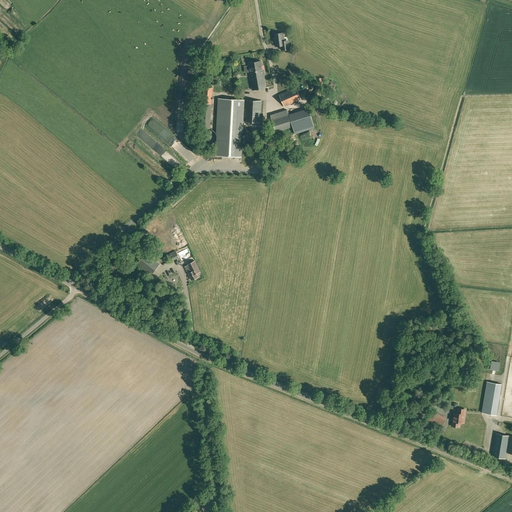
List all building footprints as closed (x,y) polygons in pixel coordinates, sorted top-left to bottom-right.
[(275,41),(275,46),(281,45),(282,50),(289,49),(288,42),(288,40),(284,40),(283,33),(275,34),(275,41)] [(252,90),(266,88),(263,69),(262,70),(261,61),(248,63),(250,72),(249,72),(252,90)] [(315,93),(314,95),(321,97),(321,94),(324,79),(317,78),(315,93)] [(284,107),(301,99),(295,86),(279,94),(284,107)] [(201,113),(201,128),(210,128),(212,113),(212,104),(213,88),(205,87),(204,104),(202,103),(201,113)] [(219,99),(216,156),(241,157),(243,110),(244,110),(244,100),(219,99)] [(246,100),(245,122),(260,122),(261,101),(246,100)] [(294,127),(288,109),(272,115),(278,132),(294,127)] [(154,118),(150,125),(157,128),(160,122),(154,118)] [(183,143),(161,126),(156,132),(179,149),(183,143)] [(217,137),(217,136),(216,135),(216,134),(215,133),(215,132),(214,131),(213,130),(212,130),(210,130),(209,130),(208,130),(207,130),(206,130),(205,131),(204,132),(203,133),(203,134),(202,135),(202,136),(202,137),(202,138),(202,140),(203,141),(203,142),(204,143),(205,143),(206,144),(207,144),(208,145),(209,145),(210,145),(212,144),(213,144),(214,143),(215,143),(215,142),(216,141),(216,140),(217,138),(217,137)] [(151,275),(160,264),(145,253),(137,264),(151,275)] [(196,273),(200,271),(195,261),(187,265),(191,272),(188,273),(191,280),(198,277),(196,273)] [(482,413),(492,414),(497,383),(487,382),(482,413)] [(464,423),(465,414),(466,409),(463,409),(457,408),(456,413),(454,412),(452,426),(459,427),(460,422),(464,423)] [(440,415),(433,411),(430,418),(437,422),(444,424),(446,421),(439,418),(440,415)] [(511,436),(496,434),(492,456),(505,458),(506,452),(511,453),(511,436)]
